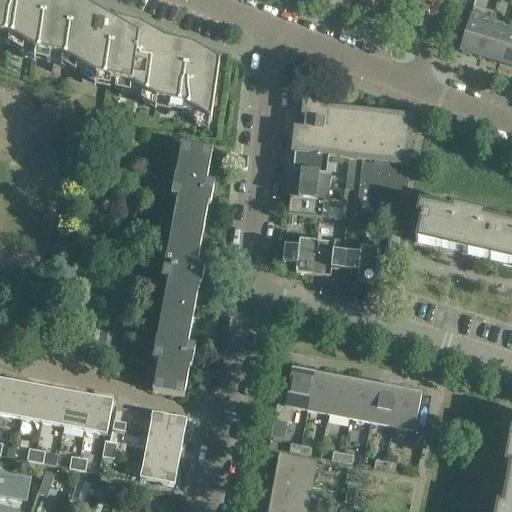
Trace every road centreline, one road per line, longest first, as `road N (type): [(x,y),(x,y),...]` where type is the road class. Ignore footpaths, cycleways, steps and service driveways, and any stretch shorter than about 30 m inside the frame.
road 1 (residential): [(511,363),(248,283)]
road 2 (residential): [(248,283),(279,36)]
road 3 (residential): [(225,417),(150,403),(119,384),(23,366)]
road 4 (residential): [(418,83),(279,36)]
road 5 (residential): [(225,417),(248,283)]
